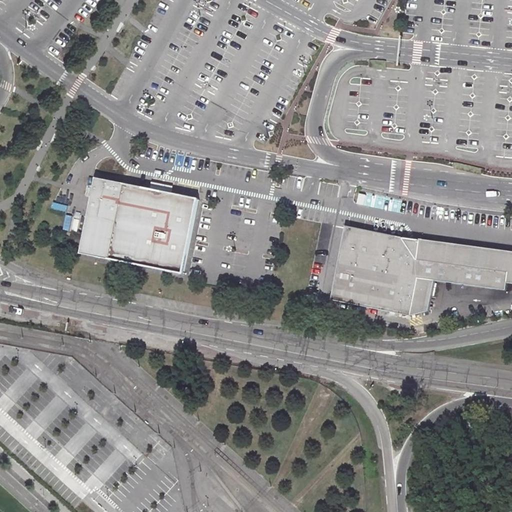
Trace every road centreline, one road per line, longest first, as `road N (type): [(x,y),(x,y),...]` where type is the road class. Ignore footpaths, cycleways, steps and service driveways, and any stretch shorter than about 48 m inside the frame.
road 1 (secondary): [(511,382),(303,348),(0,282)]
road 2 (secondary): [(0,297),(316,364)]
road 3 (secondary): [(316,364),(492,392)]
road 4 (unclassified): [(316,364),(359,392),(378,417),(397,510)]
road 5 (unclassified): [(397,510),(404,456),(420,425),(448,404),(492,392)]
